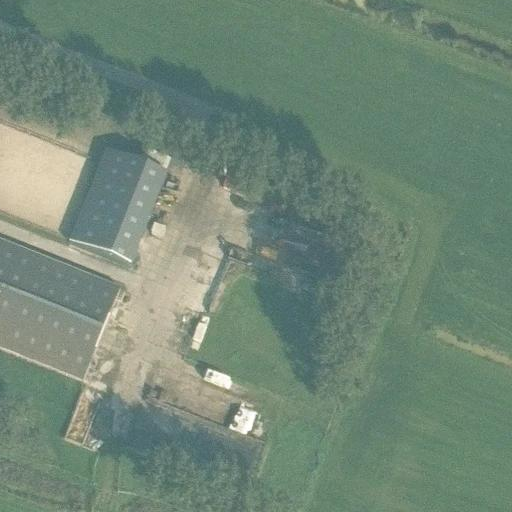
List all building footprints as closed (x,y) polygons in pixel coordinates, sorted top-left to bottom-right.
[(79,154),(12,134),(0,133),(0,206),(18,211),(16,212),(48,221),(63,221),(79,166),(79,154)] [(105,152),(68,244),(130,270),(166,176),(105,152)] [(164,231),(152,227),(150,235),(162,239),(164,231)] [(0,350),(83,384),(120,292),(0,242),(0,350)] [(175,372),(181,356),(157,346),(151,362),(175,372)] [(50,406),(66,413),(76,389),(60,383),(50,406)] [(79,391),(71,418),(86,422),(94,396),(79,391)] [(242,437),(252,417),(220,402),(210,422),(242,437)]
